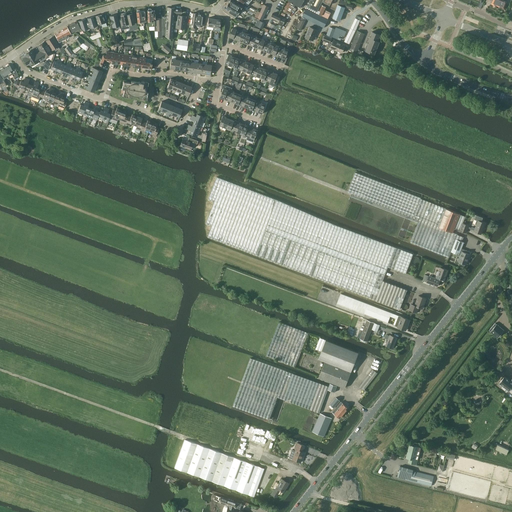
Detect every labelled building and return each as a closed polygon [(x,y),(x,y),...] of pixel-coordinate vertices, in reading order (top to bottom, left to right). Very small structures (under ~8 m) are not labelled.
[(230,1),(230,2),(241,9),(243,11),(246,6),(236,0),(230,0),(230,1)] [(321,2),(316,0),(309,0),(307,6),(317,11),(321,2)] [(339,0),(338,5),(345,7),(351,9),(352,5),(347,3),(347,2),(340,0),(339,0)] [(231,9),(229,13),(236,17),(238,14),(241,9),(230,2),(229,4),(229,3),(226,7),(231,9)] [(322,4),(317,13),(307,8),(302,17),(307,19),(324,28),(329,18),(330,15),(324,11),(326,6),(322,4)] [(340,20),(345,7),(338,5),(333,18),(340,20)] [(166,19),(161,19),(162,31),(162,35),(165,35),(165,37),(172,39),(173,20),(173,13),(180,13),(181,9),(174,9),(174,8),(167,7),(166,19)] [(158,35),(162,35),(162,31),(161,19),(154,19),(154,10),(152,10),(150,9),(148,9),(147,10),(147,21),(148,26),(158,26),(158,35)] [(129,11),(126,12),(126,13),(128,20),(128,23),(129,28),(130,29),(137,27),(135,17),(133,18),(132,12),(129,13),(129,11)] [(119,20),(122,29),(129,28),(128,23),(128,20),(126,13),(126,12),(122,13),(123,14),(120,15),(121,19),(119,20)] [(197,14),(192,13),(192,18),(191,18),(191,20),(191,24),(189,24),(189,27),(190,27),(190,31),(194,32),(195,26),(196,23),(196,20),(197,14)] [(273,13),(270,18),(278,22),(278,24),(282,26),(283,24),(285,19),(273,13)] [(94,16),(97,25),(100,24),(101,27),(106,26),(105,23),(103,14),(94,16)] [(110,16),(113,27),(115,27),(115,29),(119,28),(119,26),(119,25),(117,14),(110,16)] [(175,28),(184,29),(185,25),(183,25),(184,22),(185,16),(178,15),(177,21),(176,21),(175,28)] [(356,16),(344,42),(349,44),(361,18),(356,16)] [(300,20),(296,28),(300,30),(305,20),(306,19),(302,17),(300,20)] [(76,20),(67,24),(71,32),(78,29),(79,32),(82,30),(79,27),(76,20)] [(59,31),(63,38),(63,37),(64,39),(68,37),(67,35),(70,33),(66,27),(59,31)] [(313,40),(317,30),(309,27),(305,36),(313,40)] [(346,31),(336,27),(335,29),(330,27),(326,35),(337,39),(339,35),(344,37),(346,31)] [(236,40),(240,30),(237,29),(236,29),(232,28),(229,37),(233,38),(233,39),(236,40)] [(243,42),(246,33),(243,32),(243,31),(240,30),(236,40),(239,41),(243,42)] [(63,38),(59,31),(54,33),(59,42),(64,39),(63,37),(63,38)] [(357,31),(349,51),(357,54),(365,34),(357,31)] [(379,41),(378,41),(380,34),(372,31),(367,44),(368,44),(366,50),(374,53),(379,41)] [(246,33),(243,42),(247,44),(246,44),(250,46),(254,36),(250,34),(250,35),(246,33)] [(254,36),(250,46),(253,47),(253,46),(257,48),(260,39),(256,37),(257,37),(254,36)] [(46,41),(52,50),(58,46),(52,37),(46,41)] [(186,50),(187,40),(178,39),(176,49),(186,50)] [(260,39),(257,48),(261,49),(260,50),(264,51),(267,41),(264,40),(260,39)] [(342,52),(343,48),(346,50),(347,46),(334,40),(331,47),(342,52)] [(42,60),(45,59),(44,56),(51,51),(45,41),(38,45),(40,48),(36,50),(42,60)] [(90,45),(85,41),(84,44),(82,43),(80,46),(86,51),(90,45)] [(267,41),(264,51),(267,52),(271,53),(274,44),(270,43),(271,42),(267,41)] [(149,43),(142,44),(144,51),(148,51),(148,50),(151,49),(149,43)] [(274,44),(271,53),(275,55),(274,55),(277,57),(281,47),(278,45),(278,46),(274,44)] [(167,53),(170,50),(164,45),(161,48),(167,53)] [(73,53),(68,47),(64,49),(69,56),(73,53)] [(281,47),(277,57),(281,58),(281,57),(285,59),(288,50),(284,48),(281,47)] [(42,60),(36,50),(32,53),(30,50),(24,54),(25,57),(23,58),(26,64),(29,63),(30,64),(38,60),(39,62),(42,60)] [(108,62),(110,52),(106,51),(106,55),(103,55),(99,64),(105,66),(106,64),(105,64),(106,61),(108,62)] [(232,67),(235,58),(231,56),(232,56),(228,54),(224,64),(228,66),(228,65),(232,67)] [(142,57),(140,67),(142,67),(142,68),(150,69),(151,63),(152,59),(145,58),(142,57)] [(235,58),(232,67),(236,68),(235,69),(239,70),(243,60),(239,59),(235,58)] [(46,59),(42,64),(48,69),(52,63),(46,59)] [(55,73),(59,60),(57,59),(56,61),(54,60),(51,68),(53,69),(52,72),(55,73)] [(59,60),(55,73),(57,74),(58,71),(60,72),(63,64),(61,63),(62,61),(59,60)] [(243,60),(239,70),(242,71),(246,72),(249,63),(245,62),(246,61),(243,60)] [(63,64),(60,72),(63,73),(62,76),(64,76),(69,64),(67,63),(66,65),(63,64)] [(249,63),(246,72),(250,74),(249,74),(252,75),(256,65),(253,64),(253,65),(249,63)] [(14,79),(19,76),(15,69),(12,71),(8,64),(3,67),(5,71),(8,76),(13,73),(14,75),(13,76),(14,79)] [(69,64),(64,76),(66,77),(67,75),(70,76),(73,68),(70,67),(71,65),(69,64)] [(73,68),(70,76),(72,77),(71,79),(74,80),(80,65),(77,64),(75,69),(73,68)] [(80,65),(74,80),(76,81),(77,79),(79,80),(82,72),(80,71),(82,66),(80,65)] [(256,65),(252,75),(256,77),(256,76),(260,78),(263,69),(259,67),(260,67),(256,65)] [(5,71),(3,67),(0,68),(0,73),(3,79),(8,76),(5,71)] [(92,73),(103,77),(103,75),(101,74),(102,71),(92,67),(91,70),(93,71),(92,73)] [(263,69),(260,78),(264,79),(263,80),(266,81),(270,71),(267,70),(263,69)] [(269,82),(269,84),(274,87),(277,79),(276,78),(277,74),(273,73),(273,72),(270,71),(266,81),(269,82)] [(88,77),(98,81),(99,78),(102,79),(103,77),(92,73),(91,76),(89,75),(88,77)] [(22,92),(27,78),(25,77),(23,82),(21,81),(20,82),(17,81),(15,87),(18,88),(20,89),(19,92),(22,92)] [(88,83),(99,87),(99,85),(97,84),(98,81),(88,77),(87,80),(90,81),(88,83)] [(27,92),(30,84),(28,83),(29,79),(27,78),(22,92),(24,93),(25,91),(27,92)] [(137,97),(146,99),(148,91),(146,91),(146,87),(147,87),(148,82),(141,80),(141,82),(131,81),(131,82),(123,81),(123,86),(125,86),(125,89),(123,88),(123,89),(124,89),(123,93),(126,93),(126,96),(124,96),(130,97),(130,95),(137,97)] [(27,92),(26,94),(31,96),(37,82),(34,81),(33,85),(30,84),(27,92)] [(38,99),(40,96),(40,97),(42,91),(39,90),(40,88),(37,87),(39,83),(37,82),(31,96),(38,99)] [(84,87),(94,91),(95,88),(98,89),(99,87),(88,83),(87,86),(85,85),(84,87)] [(222,92),(220,97),(224,99),(223,99),(227,100),(231,90),(231,88),(223,85),(222,87),(221,88),(223,89),(222,92)] [(46,102),(52,88),(50,87),(48,92),(45,90),(45,92),(42,91),(40,97),(42,98),(45,99),(44,101),(46,102)] [(52,102),(55,94),(52,93),(54,89),(52,88),(46,102),(49,103),(49,101),(52,102)] [(234,103),(237,94),(233,92),(234,92),(231,90),(227,100),(230,102),(230,101),(234,103)] [(56,106),(61,92),(59,91),(57,95),(55,94),(52,102),(54,103),(54,105),(56,106)] [(65,106),(67,100),(64,99),(65,98),(62,97),(64,93),(61,92),(56,106),(58,107),(59,105),(62,106),(62,105),(65,106)] [(237,94),(234,103),(238,104),(237,105),(241,106),(244,96),(241,95),(237,94)] [(248,108),(251,99),(247,98),(248,97),(244,96),(241,106),(244,107),(244,106),(248,108)] [(251,99),(248,108),(252,110),(251,110),(254,111),(258,101),(255,100),(255,101),(251,99)] [(161,101),(157,111),(160,112),(161,109),(166,112),(165,114),(170,116),(171,114),(176,116),(175,118),(177,119),(181,109),(178,108),(179,105),(175,104),(174,106),(168,104),(169,101),(165,100),(164,102),(161,101)] [(258,101),(254,111),(258,113),(258,112),(262,114),(265,105),(261,103),(258,101)] [(80,104),(78,112),(82,114),(87,103),(85,102),(83,105),(80,104)] [(90,108),(87,115),(92,117),(96,106),(94,106),(93,109),(90,108)] [(100,112),(98,117),(102,119),(107,108),(104,107),(103,111),(100,110),(99,112),(100,112)] [(117,121),(118,119),(121,111),(118,110),(119,109),(117,108),(116,111),(113,110),(109,118),(117,121)] [(125,124),(128,116),(125,114),(126,112),(124,111),(124,112),(121,111),(118,119),(121,120),(120,122),(125,124)] [(133,125),(136,117),(133,116),(134,115),(132,114),(131,117),(128,116),(125,124),(129,126),(130,124),(133,125)] [(223,116),(219,126),(222,127),(222,126),(226,128),(230,119),(226,118),(226,117),(223,116)] [(135,129),(135,128),(140,130),(143,122),(140,120),(141,118),(139,117),(139,118),(136,117),(133,125),(132,128),(135,129)] [(192,123),(200,126),(202,122),(191,117),(190,119),(193,121),(192,123)] [(233,131),(237,121),(234,120),(233,121),(230,119),(226,128),(230,130),(233,131)] [(143,122),(140,130),(144,132),(145,130),(148,131),(151,123),(149,122),(149,121),(147,120),(146,123),(143,122)] [(240,133),(243,125),(240,123),(240,122),(237,121),(233,131),(236,133),(236,132),(240,133)] [(155,136),(158,128),(156,127),(157,124),(154,123),(154,124),(151,123),(148,131),(151,132),(151,134),(155,136)] [(247,137),(251,127),(248,126),(247,126),(243,125),(240,133),(244,135),(244,136),(247,137)] [(198,131),(187,127),(186,129),(190,130),(189,133),(196,136),(198,131)] [(251,127),(247,137),(246,139),(253,142),(258,130),(254,129),(254,128),(251,127)] [(182,139),(179,145),(182,146),(180,149),(184,151),(186,148),(190,149),(192,143),(196,144),(197,141),(188,137),(187,140),(182,139)] [(350,184),(347,192),(351,193),(419,220),(452,233),(460,214),(444,208),(421,199),(421,198),(355,172),(350,184)] [(388,267),(393,269),(406,274),(413,254),(329,221),(279,200),(219,178),(217,177),(208,199),(213,202),(205,223),(211,226),(207,236),(264,258),(323,280),(400,309),(407,290),(401,287),(383,280),(388,267)] [(468,226),(467,228),(470,229),(474,230),(474,231),(481,234),(485,223),(481,222),(483,218),(482,218),(476,215),(474,219),(476,220),(475,224),(477,225),(475,228),(472,227),(471,228),(470,227),(468,226)] [(463,242),(462,241),(463,237),(452,233),(419,220),(418,222),(410,242),(449,257),(451,251),(460,255),(458,261),(462,262),(461,263),(461,264),(464,265),(464,264),(465,263),(466,264),(470,254),(464,252),(465,250),(461,248),(463,242)] [(463,223),(460,231),(465,233),(467,228),(468,226),(468,225),(463,223)] [(440,267),(436,279),(429,276),(429,277),(424,275),(422,281),(426,282),(437,286),(440,279),(444,280),(448,270),(440,267)] [(337,303),(388,322),(392,313),(340,294),(337,303)] [(416,312),(418,307),(422,308),(426,298),(418,296),(415,305),(411,304),(409,309),(416,312)] [(406,330),(409,320),(401,317),(397,327),(406,330)] [(380,325),(374,323),(367,320),(359,339),(367,341),(372,329),(377,331),(380,325)] [(279,322),(266,355),(295,367),(308,333),(279,322)] [(489,330),(490,331),(490,332),(497,338),(504,330),(497,324),(496,324),(495,323),(489,330)] [(387,334),(385,338),(388,339),(386,345),(393,348),(397,338),(390,335),(387,334)] [(321,351),(318,358),(325,361),(319,377),(345,388),(359,352),(320,337),(315,348),(321,351)] [(250,358),(233,406),(264,418),(269,419),(277,397),(286,371),(264,363),(250,358)] [(377,373),(372,369),(359,386),(364,390),(377,373)] [(286,371),(277,397),(290,402),(319,413),(329,386),(320,383),(319,383),(293,374),(286,371)] [(510,381),(504,376),(499,383),(503,386),(501,387),(505,390),(506,388),(509,391),(511,387),(511,378),(511,379),(510,381)] [(335,392),(337,386),(330,383),(328,389),(335,392)] [(334,408),(339,401),(336,398),(330,405),(334,408)] [(336,407),(344,413),(348,408),(341,402),(336,407)] [(344,413),(336,407),(332,412),(340,418),(344,413)] [(323,436),(331,418),(320,413),(312,432),(323,436)] [(268,433),(264,432),(245,425),(240,439),(263,447),(268,433)] [(184,440),(174,468),(186,473),(254,497),(264,468),(197,445),(184,440)] [(292,449),(289,458),(293,459),(300,462),(304,452),(302,451),(304,446),(297,443),(294,450),(292,449)] [(492,448),(507,455),(509,450),(494,443),(492,448)] [(416,464),(417,460),(414,459),(417,447),(409,445),(406,457),(409,458),(408,462),(416,464)] [(397,477),(410,480),(420,483),(431,486),(433,476),(413,471),(413,469),(400,466),(397,477)] [(281,479),(275,490),(273,489),(271,494),(276,496),(280,490),(283,492),(288,483),(281,479)] [(221,497),(219,503),(224,504),(224,506),(222,511),(236,511),(238,509),(234,508),(235,502),(221,497)]
